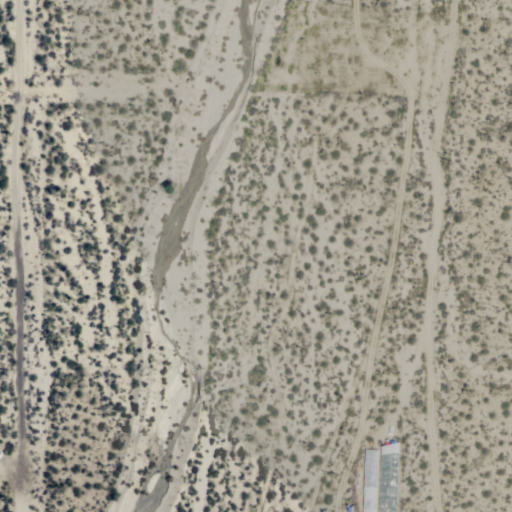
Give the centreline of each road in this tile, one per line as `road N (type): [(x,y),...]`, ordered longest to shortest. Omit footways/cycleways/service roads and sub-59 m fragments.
road 1 (residential): [(25,0),(27,511)]
road 2 (residential): [(0,90),(196,85)]
